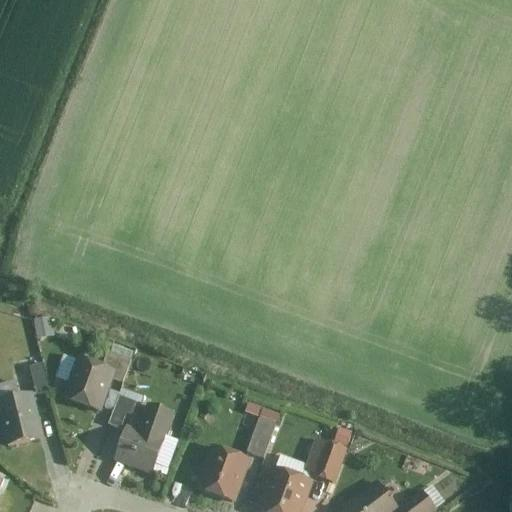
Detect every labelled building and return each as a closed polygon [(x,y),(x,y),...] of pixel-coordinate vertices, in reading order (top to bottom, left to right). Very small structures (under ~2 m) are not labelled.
[(48,320),(38,322),(43,341),(52,339),(48,320)] [(136,354),(114,346),(106,369),(121,374),(118,381),(125,383),(136,354)] [(43,358),(30,361),(37,391),(50,388),(43,358)] [(79,359),(63,403),(104,418),(118,381),(121,374),(106,369),(79,359)] [(123,391),(111,425),(123,430),(129,413),(139,417),(145,399),(123,391)] [(39,395),(0,403),(0,416),(7,450),(48,442),(39,395)] [(126,427),(113,464),(155,479),(179,415),(156,407),(146,434),(126,427)] [(282,417),(265,411),(250,456),(267,462),(282,417)] [(321,442),(312,470),(339,479),(348,451),(321,442)] [(215,449),(201,493),(240,506),(255,462),(215,449)] [(264,511),(307,511),(319,485),(281,470),(264,511)] [(401,511),(382,486),(346,511),(401,511)] [(429,497),(408,511),(433,511),(438,509),(429,497)]
